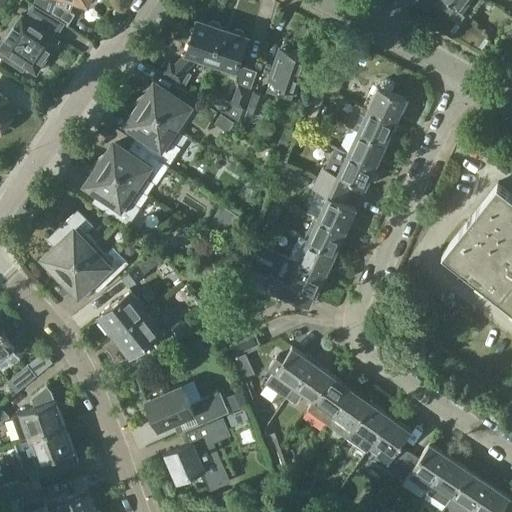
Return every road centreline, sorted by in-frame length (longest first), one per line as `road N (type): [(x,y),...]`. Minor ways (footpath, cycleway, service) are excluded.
road 1 (residential): [(511,457),(385,371),(347,335),(462,73)]
road 2 (residential): [(141,511),(95,388),(38,295),(0,256)]
road 3 (residential): [(0,225),(35,157),(150,0)]
road 4 (residential): [(462,73),(314,0)]
